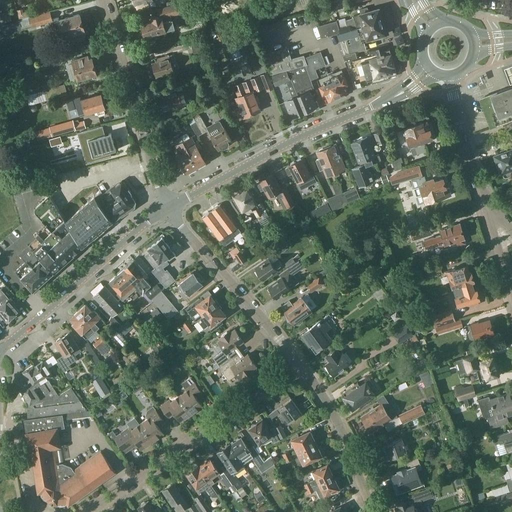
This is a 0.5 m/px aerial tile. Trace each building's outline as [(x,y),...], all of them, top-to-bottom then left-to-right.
[(152,0),(134,0),(136,6),(137,5),(138,9),(149,6),(147,2),(153,1),(152,0)] [(272,16),(307,6),(305,0),(280,0),(269,3),(272,16)] [(343,8),(341,1),(325,5),(327,12),(343,8)] [(158,9),(160,16),(151,19),(152,21),(141,24),(145,38),(146,37),(147,42),(156,39),(154,34),(165,31),(165,30),(174,28),(172,19),(171,19),(170,15),(185,10),(182,2),(158,9)] [(346,21),(345,18),(336,20),(337,22),(318,28),(322,40),(337,35),(382,22),(378,9),(368,12),(367,7),(360,10),(361,14),(354,17),(354,19),(346,21)] [(58,17),(51,19),(49,12),(29,18),(29,17),(21,19),(22,23),(30,21),(32,28),(48,22),(49,23),(50,23),(52,23),(56,38),(75,33),(76,38),(84,36),(83,31),(84,30),(79,14),(59,19),(58,17)] [(0,23),(0,38),(4,38),(4,36),(22,31),(19,21),(5,25),(4,23),(0,24),(0,23)] [(337,35),(344,56),(355,53),(363,51),(360,41),(378,36),(379,39),(383,38),(382,35),(385,34),(382,22),(337,35)] [(219,41),(227,39),(224,28),(212,31),(214,39),(218,38),(219,41)] [(190,39),(194,54),(201,52),(198,37),(190,39)] [(291,59),(288,47),(265,53),(271,74),(287,69),(293,67),(305,64),(303,58),(305,57),(304,55),(291,59)] [(349,74),(393,62),(390,49),(380,52),(379,48),(369,51),(370,55),(357,59),(355,53),(344,56),(343,57),(349,74)] [(305,64),(311,79),(318,77),(314,68),(325,65),(320,51),(305,57),(303,58),(305,64)] [(156,77),(173,72),(168,55),(155,59),(156,61),(151,63),(156,77)] [(73,81),(96,75),(91,58),(88,59),(87,56),(71,60),(72,64),(68,65),(73,81)] [(393,62),(349,74),(355,89),(389,78),(389,77),(397,75),(393,62)] [(293,67),(287,69),(291,80),(297,96),(305,113),(319,107),(317,101),(314,102),(310,91),(314,89),(310,80),(311,79),(305,64),(293,67)] [(229,68),(221,70),(224,79),(232,76),(229,68)] [(329,75),(339,98),(345,96),(345,94),(348,93),(345,85),(348,84),(342,69),(329,75)] [(291,80),(289,80),(285,71),(271,77),(275,86),(286,82),(293,98),(285,101),(291,117),(304,112),(304,113),(305,113),(297,96),(291,80)] [(267,72),(261,75),(267,91),(274,88),(267,72)] [(339,98),(329,75),(317,80),(323,94),(325,93),(328,101),(331,99),(333,100),(339,98)] [(243,116),(259,110),(257,103),(260,102),(257,95),(254,96),(252,92),(263,88),(259,76),(241,83),(234,86),(238,97),(236,97),(239,107),(235,109),(238,117),(242,115),(243,116)] [(170,85),(171,91),(182,88),(180,82),(170,85)] [(33,104),(67,95),(64,84),(26,96),(29,106),(31,105),(33,104)] [(511,86),(481,99),(491,127),(511,118),(511,86)] [(182,88),(171,91),(172,93),(159,96),(164,111),(182,105),(186,104),(182,88)] [(100,94),(82,100),(77,101),(77,98),(66,101),(69,111),(76,109),(79,116),(96,110),(97,115),(104,113),(103,108),(104,108),(100,94)] [(207,127),(200,115),(194,119),(202,134),(208,130),(211,135),(210,136),(218,150),(232,142),(224,128),(221,123),(219,123),(216,125),(215,123),(207,127)] [(72,121),(73,124),(72,124),(74,132),(86,129),(83,121),(79,122),(78,120),(72,121)] [(427,122),(405,129),(411,148),(413,156),(427,151),(424,143),(423,141),(432,138),(427,122)] [(103,126),(78,133),(78,135),(84,133),(91,156),(85,158),(86,164),(111,157),(110,152),(116,150),(113,140),(107,141),(105,135),(103,126)] [(54,136),(51,127),(35,132),(37,141),(54,136)] [(367,136),(352,142),(359,162),(360,162),(371,158),(373,163),(381,160),(379,154),(375,156),(372,149),(374,149),(373,146),(371,147),(371,145),(374,144),(375,144),(377,144),(386,141),(382,131),(373,134),(373,135),(367,138),(367,136)] [(180,136),(181,137),(198,166),(205,162),(198,149),(201,147),(197,141),(194,142),(191,137),(190,137),(187,132),(180,136)] [(198,166),(181,137),(173,141),(179,153),(177,154),(187,173),(198,166)] [(337,145),(327,148),(331,157),(328,157),(334,172),(336,176),(340,174),(338,171),(345,169),(339,154),(340,154),(337,145)] [(331,157),(327,148),(317,152),(319,157),(316,159),(320,170),(324,168),(326,175),(334,172),(328,157),(331,157)] [(511,149),(496,155),(502,173),(503,172),(505,176),(506,177),(511,176),(511,175),(511,173),(511,169),(511,168),(511,149)] [(392,160),(395,170),(402,168),(400,163),(402,162),(400,157),(392,160)] [(361,165),(354,168),(360,185),(373,180),(370,172),(369,173),(366,166),(373,164),(373,163),(371,158),(360,162),(361,165)] [(289,167),(285,169),(288,175),(292,173),(299,186),(301,190),(317,182),(312,173),(310,175),(301,159),(295,162),(294,161),(290,163),(290,164),(288,165),(289,167)] [(419,175),(422,175),(419,165),(397,172),(390,177),(392,184),(413,177),(419,175)] [(413,177),(413,179),(411,180),(418,204),(425,202),(425,203),(450,195),(448,186),(445,187),(442,179),(434,181),(433,178),(426,181),(424,176),(419,177),(419,175),(413,177)] [(55,176),(44,179),(46,189),(58,185),(55,176)] [(268,176),(257,183),(261,191),(264,189),(269,197),(275,193),(278,199),(281,197),(287,208),(287,209),(295,204),(285,185),(280,188),(274,177),(270,179),(268,176)] [(95,196),(111,219),(114,220),(119,216),(120,217),(134,207),(134,206),(134,202),(135,202),(131,196),(132,196),(131,194),(131,193),(129,190),(128,190),(125,186),(126,185),(124,183),(123,182),(122,181),(117,184),(115,182),(102,191),(101,190),(95,196)] [(347,205),(361,199),(357,187),(342,192),(347,205)] [(242,211),(255,204),(247,188),(234,196),(242,211)] [(334,190),(336,195),(327,198),(328,200),(333,210),(347,205),(342,192),(342,193),(340,188),(334,190)] [(61,214),(50,196),(37,208),(36,209),(35,210),(35,211),(36,212),(36,213),(37,214),(59,240),(73,256),(74,255),(75,256),(80,251),(79,250),(82,248),(66,223),(66,221),(61,214)] [(111,219),(95,196),(66,221),(66,223),(82,248),(111,223),(111,219)] [(326,213),(333,209),(328,200),(321,203),(326,213)] [(220,204),(212,210),(230,234),(233,238),(241,232),(237,226),(220,204)] [(263,214),(259,208),(253,211),(257,218),(263,214)] [(230,234),(212,210),(203,217),(220,239),(225,246),(233,239),(233,240),(234,239),(233,238),(230,234)] [(453,247),(465,243),(463,239),(465,239),(460,224),(440,230),(442,235),(425,241),(427,248),(437,245),(437,246),(441,245),(441,246),(451,242),(453,247)] [(405,233),(407,237),(413,235),(414,241),(432,235),(429,225),(405,233)] [(247,230),(242,234),(252,247),(257,243),(247,230)] [(280,235),(284,241),(289,238),(285,232),(280,235)] [(39,233),(36,236),(41,242),(42,241),(63,265),(66,262),(67,264),(71,260),(70,258),(73,256),(59,240),(57,242),(50,234),(44,239),(39,233)] [(159,281),(165,288),(175,280),(167,270),(165,271),(163,268),(168,263),(165,259),(167,258),(169,260),(175,256),(173,254),(173,253),(162,238),(147,249),(150,253),(145,256),(155,269),(152,271),(160,280),(159,281)] [(288,239),(275,249),(279,254),(292,245),(288,239)] [(42,241),(41,242),(37,246),(38,247),(33,251),(53,273),(55,272),(56,273),(61,269),(59,268),(63,265),(42,241)] [(53,273),(41,259),(40,260),(31,249),(21,257),(26,262),(15,272),(33,292),(53,273)] [(243,267),(249,264),(240,251),(235,254),(243,267)] [(298,254),(293,258),(293,257),(285,263),(288,268),(299,260),(296,262),(296,261),(300,258),(298,254)] [(149,276),(134,260),(118,274),(124,282),(125,281),(126,283),(130,279),(137,286),(136,287),(141,293),(151,285),(145,279),(149,276)] [(263,280),(277,270),(283,266),(279,260),(272,265),(269,260),(255,270),(263,280)] [(299,260),(288,268),(279,274),(282,278),(268,287),(276,298),(298,283),(299,281),(293,274),(303,267),(299,260)] [(419,271),(422,279),(443,273),(440,264),(419,271)] [(453,288),(471,282),(474,281),(471,273),(470,274),(467,265),(448,271),(453,288)] [(124,282),(118,274),(110,281),(119,292),(117,293),(125,301),(130,296),(133,299),(137,296),(133,290),(136,287),(137,286),(130,279),(126,283),(125,281),(124,282)] [(185,299),(202,285),(193,274),(177,287),(181,292),(180,293),(185,299)] [(326,283),(321,275),(306,285),(311,293),(326,283)] [(159,281),(155,284),(145,293),(151,300),(152,299),(162,291),(165,288),(159,281)] [(371,287),(373,290),(376,291),(379,289),(379,286),(378,283),(374,282),(371,284),(371,287)] [(471,282),(453,288),(459,306),(470,302),(471,307),(479,304),(478,299),(479,299),(477,291),(474,292),(471,282)] [(119,301),(118,301),(104,286),(94,295),(108,311),(108,310),(112,314),(110,320),(124,336),(133,327),(157,353),(160,351),(144,330),(132,317),(132,316),(123,307),(124,306),(119,301)] [(396,303),(405,297),(399,289),(390,295),(396,303)] [(162,291),(152,299),(169,319),(179,311),(162,291)] [(286,312),(293,323),(295,322),(296,323),(298,323),(301,321),(301,320),(300,318),(310,310),(316,305),(308,294),(302,298),(301,298),(295,303),(296,304),(293,306),(289,301),(282,306),(286,312)] [(216,300),(214,300),(210,295),(203,300),(201,297),(196,301),(196,302),(196,304),(194,303),(193,303),(186,308),(195,321),(197,320),(204,315),(203,315),(219,304),(216,300)] [(0,317),(0,318),(2,316),(7,322),(19,312),(13,305),(15,303),(11,298),(0,307),(0,317)] [(94,310),(92,312),(86,304),(78,311),(95,331),(105,322),(94,310)] [(204,315),(197,320),(204,328),(207,326),(210,330),(213,328),(211,325),(224,315),(221,310),(221,308),(219,304),(203,315),(204,315)] [(148,330),(164,316),(157,308),(141,322),(148,330)] [(435,328),(456,321),(452,310),(432,317),(435,328)] [(95,331),(78,311),(70,318),(74,322),(72,324),(86,339),(95,331)] [(324,318),(311,327),(302,334),(314,351),(331,338),(326,331),(331,328),(324,318)] [(461,319),(456,321),(435,328),(438,334),(463,326),(461,319)] [(489,320),(478,323),(478,322),(469,325),(470,329),(468,333),(470,338),(473,339),(494,333),(493,333),(495,330),(494,326),(491,325),(489,320)] [(185,329),(191,325),(188,321),(182,325),(185,329)] [(392,333),(400,344),(414,335),(406,324),(392,333)] [(194,329),(191,325),(185,329),(188,333),(194,329)] [(128,342),(116,329),(111,333),(123,347),(128,342)] [(218,354),(213,358),(216,363),(215,364),(214,365),(217,368),(219,367),(229,360),(225,355),(243,342),(235,329),(228,334),(226,332),(221,336),(222,338),(217,342),(212,346),(218,354)] [(81,351),(79,347),(70,333),(55,342),(64,356),(71,351),(74,356),(81,351)] [(415,335),(405,342),(410,348),(419,342),(415,335)] [(106,342),(101,337),(92,345),(103,356),(111,348),(106,342)] [(157,337),(153,340),(158,347),(162,343),(157,337)] [(81,342),(97,367),(102,363),(86,339),(81,342)] [(331,360),(326,365),(334,376),(339,372),(341,374),(345,370),(344,368),(351,363),(342,352),(339,354),(336,349),(327,355),(331,360)] [(175,357),(171,351),(165,356),(169,361),(175,357)] [(113,354),(104,360),(110,368),(118,363),(115,358),(113,354)] [(229,360),(219,367),(229,380),(236,375),(239,380),(244,376),(246,377),(251,373),(250,371),(257,366),(248,354),(236,363),(232,357),(229,360)] [(493,357),(481,360),(481,361),(478,362),(476,354),(468,357),(472,371),(476,370),(480,382),(499,376),(493,357)] [(43,361),(34,367),(35,367),(34,367),(38,374),(37,374),(41,382),(43,381),(47,388),(49,392),(54,390),(58,394),(54,388),(48,379),(53,376),(48,368),(57,361),(54,355),(43,362),(43,361)] [(175,361),(174,363),(177,367),(178,366),(180,368),(186,363),(181,356),(175,361)] [(425,358),(416,364),(419,369),(428,363),(425,358)] [(34,367),(33,365),(23,372),(30,383),(20,389),(30,405),(26,407),(28,419),(62,415),(86,412),(88,409),(72,385),(58,394),(54,390),(49,392),(47,388),(43,381),(41,382),(37,374),(38,374),(34,367),(35,367),(34,367)] [(434,383),(428,371),(420,375),(426,387),(434,383)] [(101,375),(91,381),(101,397),(111,391),(101,375)] [(187,391),(179,396),(192,414),(204,406),(198,398),(204,394),(195,382),(191,377),(182,384),(187,391)] [(125,380),(118,383),(120,387),(121,389),(128,385),(127,383),(125,380)] [(472,382),(455,388),(459,402),(463,400),(467,399),(476,396),(472,382)] [(358,383),(343,393),(353,408),(354,408),(354,407),(358,404),(361,409),(372,402),(371,402),(368,398),(373,394),(372,394),(370,390),(371,390),(369,387),(368,387),(366,384),(366,383),(361,387),(358,383)] [(131,388),(129,385),(119,393),(123,399),(128,396),(125,392),(131,388)] [(511,398),(511,399),(509,394),(490,400),(494,415),(488,417),(491,428),(508,423),(506,416),(511,413),(511,398)] [(381,405),(361,417),(364,421),(364,423),(366,427),(368,427),(371,432),(396,416),(383,395),(377,399),(381,405)] [(192,414),(179,396),(168,404),(166,402),(160,406),(169,418),(175,414),(181,422),(192,414)] [(291,399),(279,407),(285,415),(281,417),(286,424),(299,414),(295,409),(297,407),(291,399)] [(404,423),(425,413),(421,405),(400,415),(404,423)] [(147,418),(140,423),(153,441),(163,434),(157,425),(160,422),(163,425),(165,422),(153,406),(147,411),(145,416),(147,418)] [(62,415),(28,419),(24,419),(27,433),(26,433),(29,453),(32,452),(37,483),(38,493),(41,492),(42,495),(44,498),(47,499),(49,501),(55,504),(58,504),(60,505),(64,504),(67,502),(68,505),(77,499),(115,471),(101,451),(73,471),(71,468),(63,464),(59,465),(56,448),(61,447),(57,429),(64,428),(62,415)] [(273,427),(269,430),(262,420),(257,424),(257,423),(249,428),(259,443),(261,442),(262,445),(272,440),(273,443),(280,440),(279,439),(274,428),(273,427)] [(153,441),(140,423),(132,429),(130,426),(120,433),(121,434),(114,439),(124,453),(134,446),(134,445),(136,443),(141,449),(153,441)] [(281,424),(274,428),(279,439),(286,436),(281,424)] [(511,430),(497,435),(499,443),(504,442),(507,453),(511,451),(511,430)] [(310,431),(292,440),(298,452),(316,444),(313,438),(313,436),(312,434),(311,433),(310,431)] [(398,453),(406,450),(401,437),(393,441),(394,442),(381,447),(386,460),(399,456),(398,453)] [(241,438),(230,445),(242,464),(253,457),(249,451),(241,438)] [(242,464),(230,445),(229,444),(218,452),(227,465),(222,469),(236,489),(241,486),(233,475),(244,468),(242,464)] [(316,444),(298,452),(301,456),(296,458),(300,465),(304,463),(304,464),(321,456),(320,454),(321,452),(320,450),(318,449),(316,444)] [(291,456),(284,459),(277,462),(279,467),(293,460),(291,456)] [(407,462),(410,470),(393,476),(398,491),(407,488),(409,494),(425,488),(423,481),(420,482),(416,471),(422,469),(418,457),(407,462)] [(210,459),(199,467),(211,485),(215,483),(211,477),(219,472),(210,459)] [(319,462),(304,470),(306,475),(314,471),(317,479),(309,482),(309,483),(304,485),(306,489),(333,477),(327,464),(321,467),(319,462)] [(198,466),(187,474),(193,482),(193,484),(194,486),(195,486),(199,492),(201,492),(206,488),(208,492),(210,492),(213,497),(217,494),(211,485),(199,467),(198,466)] [(224,472),(218,475),(226,487),(228,486),(232,491),(236,489),(222,469),(224,472)] [(307,490),(304,492),(306,496),(309,495),(309,494),(316,491),(320,498),(339,489),(333,477),(306,489),(307,490)] [(507,492),(511,490),(511,477),(506,480),(507,484),(492,489),(492,490),(486,492),(488,498),(499,495),(507,492)] [(176,511),(182,506),(183,508),(188,505),(173,483),(162,490),(176,511)] [(254,495),(259,502),(265,498),(260,491),(254,495)] [(499,495),(501,501),(509,499),(507,493),(507,492),(499,495)] [(208,511),(210,510),(200,496),(195,499),(198,503),(195,505),(199,511),(208,511)] [(138,507),(141,511),(157,511),(155,508),(154,509),(148,500),(138,507)] [(415,511),(414,509),(415,508),(413,502),(408,503),(408,502),(399,505),(400,509),(396,510),(396,511),(415,511)]
